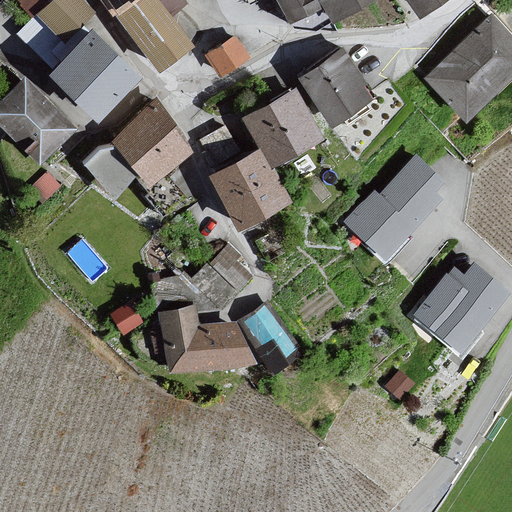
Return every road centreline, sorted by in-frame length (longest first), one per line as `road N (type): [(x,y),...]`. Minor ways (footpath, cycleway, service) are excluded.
road 1 (residential): [(88,0),(166,100),(201,99),(284,46),(398,38),(464,0)]
road 2 (residential): [(511,356),(444,465),(402,511)]
